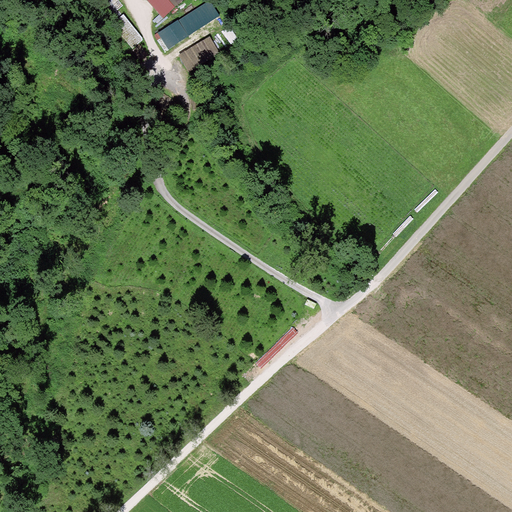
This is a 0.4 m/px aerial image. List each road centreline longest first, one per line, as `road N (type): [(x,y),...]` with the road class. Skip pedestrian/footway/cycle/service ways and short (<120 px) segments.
road 1 (track): [(120,511),(400,255),(511,132)]
road 2 (track): [(340,311),(256,261),(162,188),(154,159),(162,68),(128,0)]
